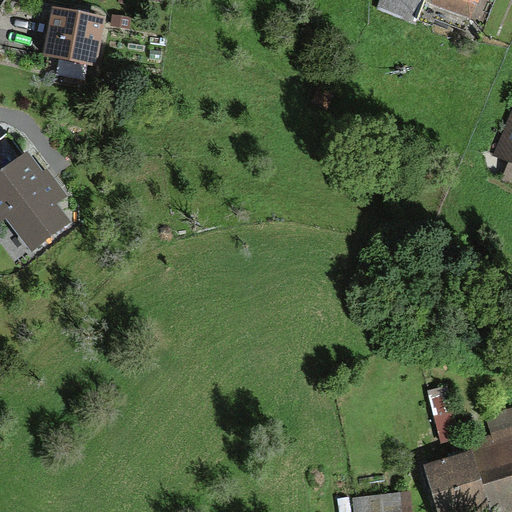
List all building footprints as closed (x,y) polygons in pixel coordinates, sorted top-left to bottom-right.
[(421,0),(380,0),(378,7),(414,21),(421,0)] [(430,0),(429,6),(472,21),(478,0),(430,0)] [(52,10),(40,63),(93,75),(105,21),(52,10)] [(511,159),(503,178),(511,182),(511,116),(496,152),(511,159)] [(0,221),(28,251),(65,217),(18,167),(0,184),(0,221)] [(455,389),(436,390),(439,444),(458,443),(455,389)] [(437,511),(470,511),(494,506),(495,511),(511,511),(511,419),(471,432),(475,444),(422,458),(437,511)] [(357,491),(357,511),(401,511),(401,490),(357,491)]
